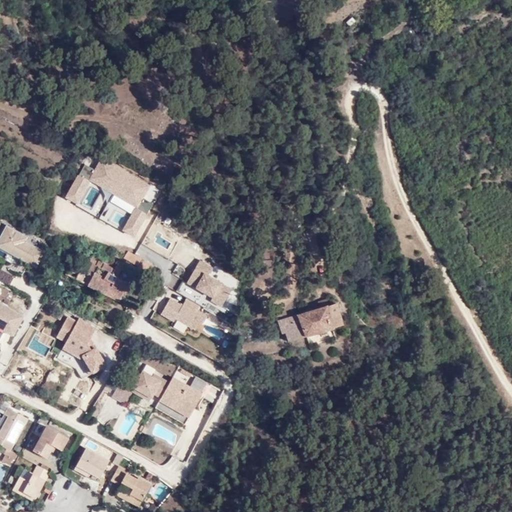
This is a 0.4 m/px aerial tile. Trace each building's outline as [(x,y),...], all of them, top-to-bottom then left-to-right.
[(63,199),(131,240),(145,216),(134,210),(149,186),(100,158),(93,170),(83,164),(63,199)] [(27,238),(5,226),(0,234),(0,252),(34,271),(44,253),(24,243),(27,238)] [(132,262),(135,255),(125,252),(123,259),(132,262)] [(88,286),(120,303),(130,284),(118,277),(126,264),(120,261),(115,269),(99,260),(98,262),(90,258),(88,263),(86,262),(82,270),(93,277),(88,286)] [(191,293),(219,309),(229,288),(207,277),(212,268),(198,261),(185,283),(194,288),(191,293)] [(0,281),(8,285),(13,275),(0,270),(0,281)] [(328,300),(328,294),(318,296),(320,302),(328,300)] [(328,300),(320,302),(273,316),(279,337),(287,335),(288,339),(298,336),(297,332),(343,321),(337,297),(328,300)] [(181,306),(170,299),(159,316),(172,324),(173,321),(192,332),(195,326),(199,329),(207,316),(197,311),(199,306),(185,299),(181,306)] [(23,315),(0,302),(0,331),(11,337),(23,315)] [(207,316),(199,329),(197,331),(221,345),(232,326),(209,312),(207,316)] [(76,357),(87,377),(105,368),(90,339),(95,328),(78,318),(77,321),(67,316),(56,337),(65,341),(61,348),(76,357)] [(129,375),(136,379),(141,370),(134,367),(129,375)] [(141,370),(136,379),(131,389),(148,398),(151,391),(162,397),(157,406),(185,421),(201,389),(172,374),(168,379),(156,372),(153,377),(141,370)] [(131,389),(121,383),(113,396),(125,401),(131,389)] [(9,447),(12,449),(28,417),(8,406),(4,412),(8,413),(14,417),(7,432),(0,428),(0,442),(1,443),(9,447)] [(14,417),(8,413),(0,427),(0,428),(7,432),(14,417)] [(64,449),(71,437),(50,426),(37,451),(49,457),(56,445),(64,449)] [(17,459),(20,453),(12,449),(9,447),(7,450),(5,454),(6,454),(3,460),(12,465),(15,458),(17,459)] [(88,448),(78,465),(93,474),(90,478),(99,483),(111,461),(88,448)] [(36,497),(51,470),(39,463),(34,473),(30,470),(26,478),(22,475),(16,486),(36,497)] [(116,475),(121,467),(116,464),(112,472),(114,474),(116,475)] [(93,474),(78,465),(76,469),(90,478),(93,474)] [(130,472),(121,466),(121,467),(116,475),(112,481),(121,485),(117,491),(121,494),(123,490),(142,501),(151,486),(137,478),(136,480),(128,476),(130,472)] [(34,501),(36,497),(16,486),(13,490),(34,501)] [(138,508),(142,501),(123,490),(121,494),(119,497),(138,508)]
